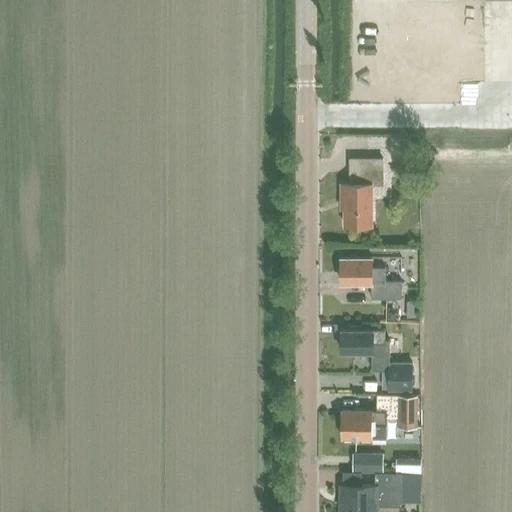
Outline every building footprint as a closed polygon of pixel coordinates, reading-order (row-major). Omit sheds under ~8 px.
[(511,0),(364,0),(365,8),(511,10),(511,0)] [(350,183),(342,183),(342,201),(345,201),(345,225),(373,225),(373,185),(383,184),(383,158),(350,159),(350,183)] [(372,257),(341,257),(341,282),(372,282),(372,299),(400,298),(400,281),(385,281),(385,267),(372,267),(372,257)] [(418,301),(407,301),(407,316),(418,316),(418,301)] [(341,351),(372,351),(372,369),(389,369),(389,387),(412,388),(412,362),(389,361),(390,338),(385,338),(385,328),(342,328),(341,351)] [(341,436),(386,436),(387,417),(399,417),(399,425),(417,425),(417,393),(377,393),(377,409),(341,409),(341,436)] [(383,452),(354,452),(353,471),(383,471),(383,452)] [(404,501),(422,501),(420,471),(403,472),(404,501)] [(377,511),(378,506),(402,506),(402,475),(377,475),(377,485),(341,485),(341,500),(344,500),(344,511),(377,511)]
